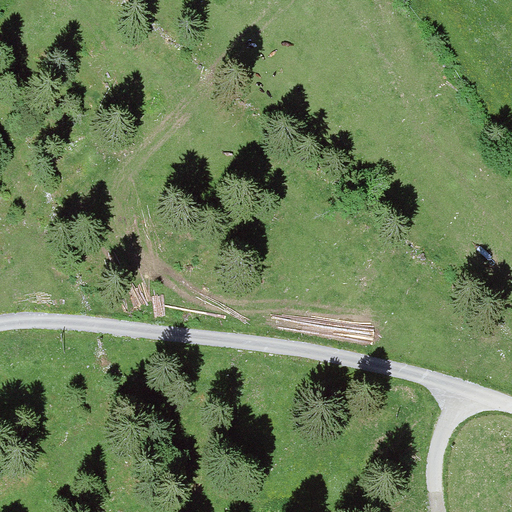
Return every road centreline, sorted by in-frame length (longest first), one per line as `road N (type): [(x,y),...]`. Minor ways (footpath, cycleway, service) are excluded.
road 1 (unclassified): [(0,320),(322,350),(511,405)]
road 2 (track): [(455,511),(441,449),(471,389)]
